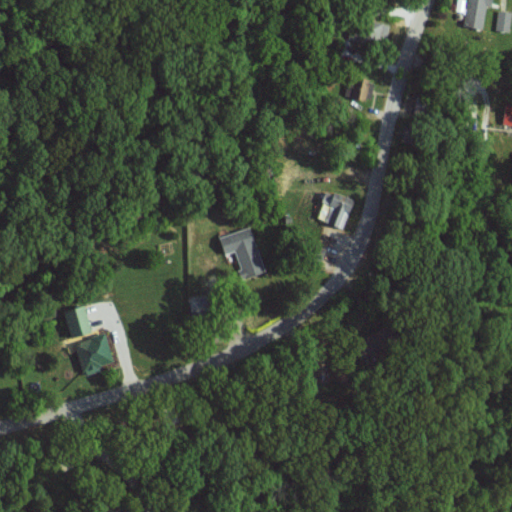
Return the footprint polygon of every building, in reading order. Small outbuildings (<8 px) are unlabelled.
[(482,28),(487,0),(465,0),(461,25),(482,28)] [(510,31),(511,17),(511,11),(496,10),(494,29),(510,31)] [(366,100),(370,78),(352,75),(348,97),(366,100)] [(503,123),(511,124),(511,102),(509,101),(503,123)] [(328,224),(343,225),(344,201),(329,200),(328,224)] [(265,271),(248,225),(218,237),(225,253),(233,250),(244,279),(265,271)] [(94,332),(85,305),(64,312),(74,339),(94,332)] [(84,373),(115,364),(106,333),(75,342),(84,373)]
